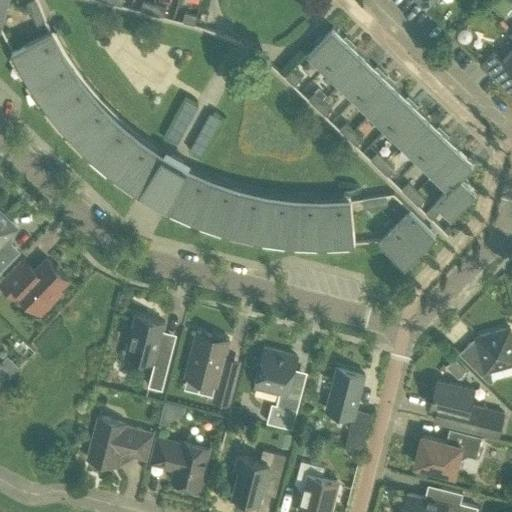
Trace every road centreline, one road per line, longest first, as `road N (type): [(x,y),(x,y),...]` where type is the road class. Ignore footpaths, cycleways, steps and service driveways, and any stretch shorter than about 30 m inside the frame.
road 1 (residential): [(0,137),(123,252),(405,332)]
road 2 (residential): [(511,130),(379,0)]
road 3 (residential): [(405,332),(360,511)]
road 4 (residential): [(405,332),(500,243)]
road 5 (residential): [(116,511),(63,497),(26,499),(0,483)]
